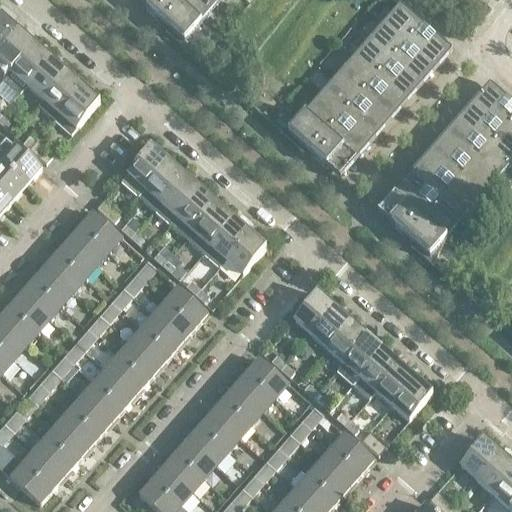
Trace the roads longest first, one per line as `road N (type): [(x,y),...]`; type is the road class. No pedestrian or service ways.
road 1 (residential): [(94,511),(324,255)]
road 2 (residential): [(324,255),(142,94)]
road 3 (residential): [(0,274),(70,194),(69,176),(142,94)]
road 4 (residential): [(490,400),(324,255)]
road 5 (residential): [(377,511),(399,487),(421,479),(490,400)]
road 6 (residential): [(142,94),(34,0)]
